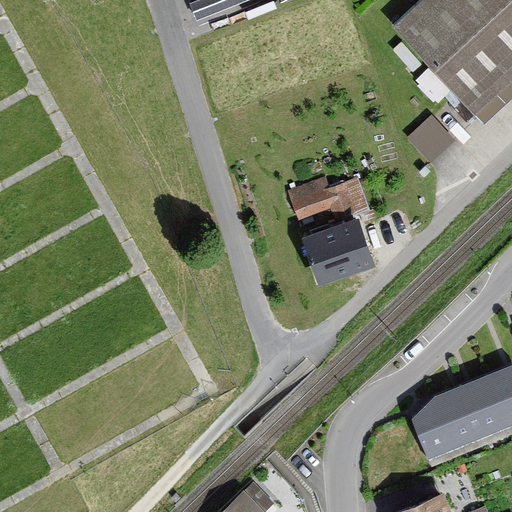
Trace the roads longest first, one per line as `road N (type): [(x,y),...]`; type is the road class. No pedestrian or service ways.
road 1 (residential): [(158,0),(276,369)]
road 2 (residential): [(276,369),(337,324),(511,157)]
road 3 (residential): [(339,511),(338,453),(351,424),(511,264)]
road 4 (residential): [(276,369),(192,456)]
